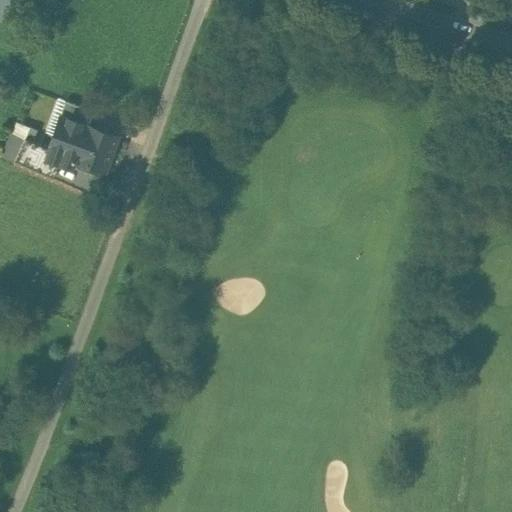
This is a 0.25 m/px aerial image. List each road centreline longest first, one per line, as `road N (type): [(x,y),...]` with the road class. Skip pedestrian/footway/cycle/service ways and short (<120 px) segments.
road 1 (residential): [(19,511),(205,0)]
road 2 (secondary): [(511,49),(358,0)]
